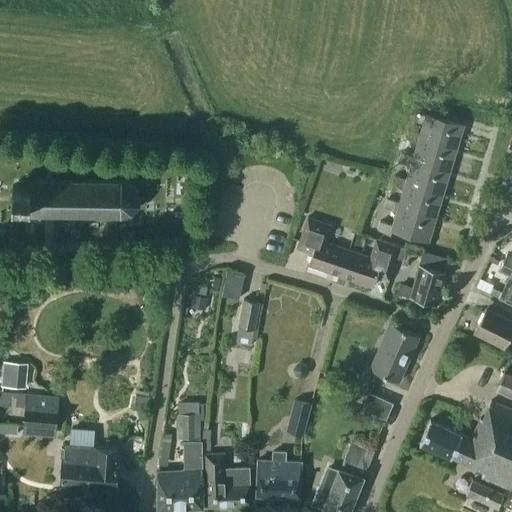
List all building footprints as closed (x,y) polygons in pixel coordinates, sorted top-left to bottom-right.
[(405,137),(417,143),(419,137),(456,148),(463,125),(426,113),(420,132),(408,128),(405,137)] [(412,160),(449,171),(456,148),(419,137),(417,143),(414,155),(401,151),(398,160),(410,166),(412,160)] [(405,183),(442,194),(449,171),(412,160),(410,166),(407,178),(394,174),(391,183),(403,189),(405,183)] [(11,204),(28,206),(28,213),(44,213),(49,213),(53,213),(121,214),(132,212),(139,203),(139,192),(132,182),(122,180),(52,179),(49,179),(46,179),(29,179),(29,180),(18,180),(18,185),(12,185),(11,204)] [(398,206),(435,217),(442,194),(405,183),(403,189),(400,201),(387,197),(384,206),(396,212),(398,206)] [(398,206),(396,212),(393,224),(380,220),(377,229),(390,235),(392,229),(428,240),(435,217),(398,206)] [(296,249),(311,254),(308,264),(340,274),(349,249),(325,241),(329,230),(321,227),(323,221),(307,216),(296,249)] [(379,238),(377,246),(373,257),(349,249),(340,274),(373,285),(376,276),(387,280),(395,257),(398,245),(379,238)] [(398,245),(395,257),(403,259),(407,247),(398,245)] [(410,297),(436,304),(445,271),(443,270),(447,257),(423,250),(413,287),(400,284),(398,293),(410,296),(410,297)] [(511,256),(508,255),(499,272),(509,277),(499,299),(511,305),(511,256)] [(222,288),(240,293),(247,268),(228,264),(222,288)] [(195,292),(206,294),(207,286),(197,284),(195,292)] [(492,287),(489,293),(498,298),(501,291),(492,287)] [(208,298),(192,294),(190,306),(205,310),(208,298)] [(254,329),(259,301),(244,298),(238,325),(254,329)] [(511,321),(486,308),(474,332),(505,347),(511,332),(511,321)] [(369,368),(398,381),(419,335),(390,322),(369,368)] [(28,363),(4,361),(2,386),(26,387),(28,363)] [(296,364),(294,369),(295,375),(300,377),(305,375),(308,370),(306,365),(302,363),(296,364)] [(511,374),(503,371),(495,390),(511,397),(511,374)] [(385,418),(392,402),(369,392),(362,408),(385,418)] [(59,396),(27,393),(24,434),(56,437),(59,396)] [(150,396),(132,394),(130,408),(148,411),(150,396)] [(303,433),(310,403),(294,399),(286,429),(303,433)] [(511,490),(511,410),(490,400),(482,418),(479,417),(470,437),(430,419),(419,443),(483,471),(480,476),(511,490)] [(200,438),(200,412),(178,413),(178,438),(200,438)] [(9,424),(8,432),(17,433),(18,425),(9,424)] [(118,448),(94,446),(95,427),(71,425),(69,444),(65,444),(64,456),(62,456),(59,489),(79,491),(79,493),(95,494),(95,492),(115,493),(118,448)] [(184,468),(158,470),(157,470),(156,509),(202,507),(201,440),(183,440),(184,468)] [(351,441),(343,463),(364,472),(365,472),(373,449),(371,449),(351,441)] [(299,497),(301,460),(284,460),(285,451),(273,450),(272,459),(257,459),(256,495),(299,497)] [(204,506),(251,504),(249,466),(224,467),(224,452),(204,452),(204,506)] [(334,511),(347,511),(362,477),(328,465),(312,505),(334,511)] [(498,509),(504,493),(472,479),(465,495),(498,509)]
